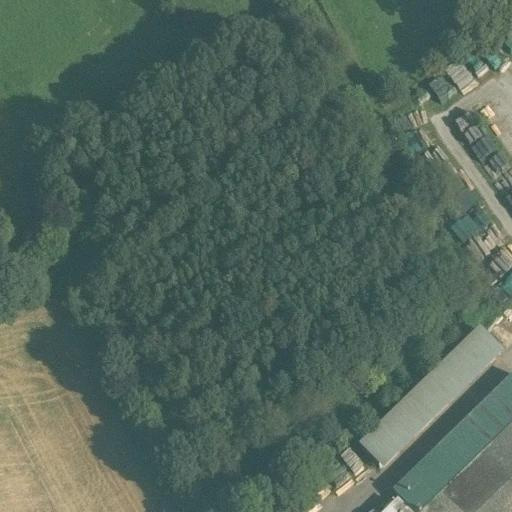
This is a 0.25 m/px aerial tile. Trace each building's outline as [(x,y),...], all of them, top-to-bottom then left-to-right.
[(398,138),(422,128),(415,112),(391,122),(398,138)] [(474,276),(486,290),(511,268),(511,256),(506,249),(474,276)] [(375,475),(497,359),(472,333),(350,449),(375,475)] [(431,511),(511,433),(511,377),(393,494),(410,511),(431,511)] [(511,511),(511,433),(431,511),(511,511)]
